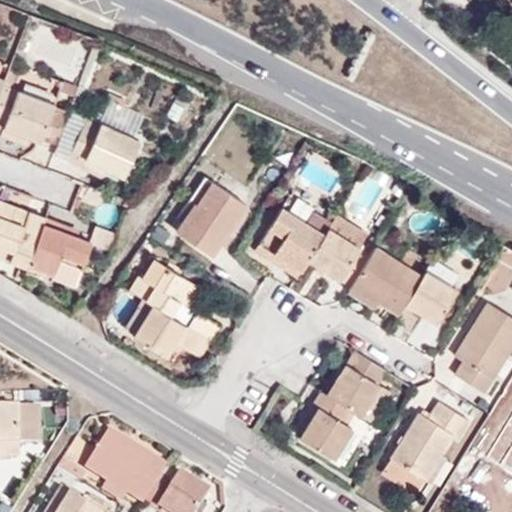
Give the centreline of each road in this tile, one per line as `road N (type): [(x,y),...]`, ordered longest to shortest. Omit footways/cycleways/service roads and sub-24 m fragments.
road 1 (primary): [(144,0),(462,171)]
road 2 (residential): [(411,363),(287,295),(199,436)]
road 3 (unclassified): [(199,436),(0,311)]
road 4 (primary): [(511,108),(393,18)]
